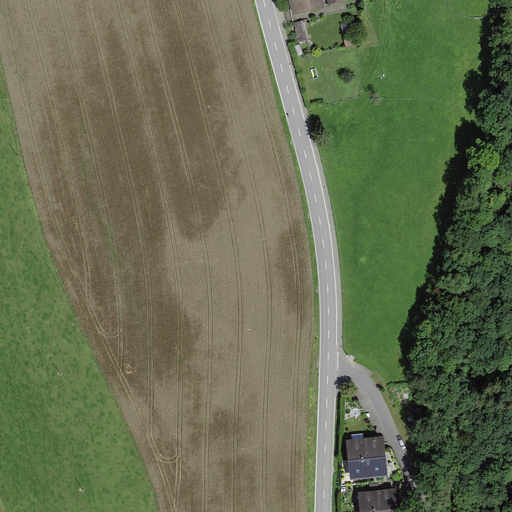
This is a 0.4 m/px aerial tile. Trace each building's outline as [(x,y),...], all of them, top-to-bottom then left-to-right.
[(287,0),(291,18),(323,11),(322,6),(320,0),(287,0)] [(303,22),(293,24),(297,42),(306,41),(303,22)] [(348,441),(350,459),(384,455),(382,437),(348,441)] [(386,477),(384,455),(350,459),(353,480),(386,477)] [(363,494),(365,510),(395,506),(393,490),(363,494)]
